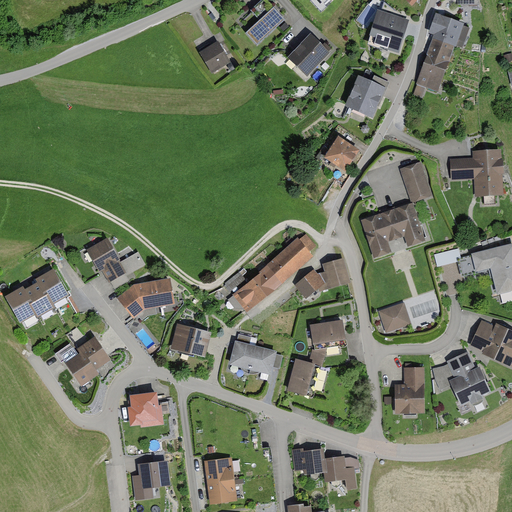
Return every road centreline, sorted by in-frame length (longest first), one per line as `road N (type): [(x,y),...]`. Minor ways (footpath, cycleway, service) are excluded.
road 1 (track): [(326,242),(302,226),(283,226),(203,286),(88,205),(0,184)]
road 2 (residential): [(334,220),(403,92),(434,0)]
road 3 (residential): [(193,0),(75,55),(0,79)]
road 4 (residential): [(380,449),(360,286),(347,246)]
road 5 (residential): [(511,429),(489,442),(420,455),(380,449)]
road 6 (residential): [(183,382),(198,511)]
